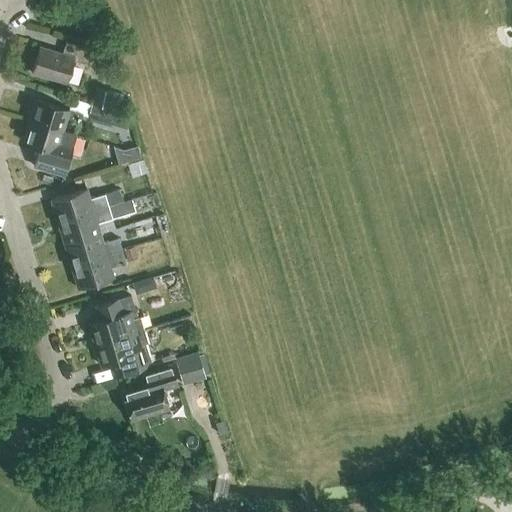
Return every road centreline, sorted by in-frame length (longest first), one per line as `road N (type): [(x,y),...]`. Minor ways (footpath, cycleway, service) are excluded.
road 1 (residential): [(30,444),(50,400),(53,355),(0,171)]
road 2 (unclassified): [(195,511),(30,444)]
